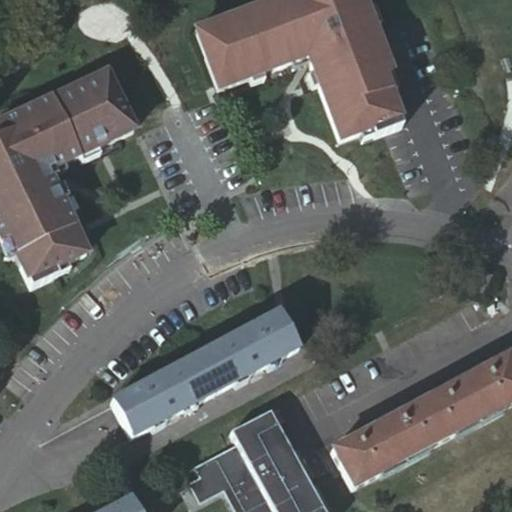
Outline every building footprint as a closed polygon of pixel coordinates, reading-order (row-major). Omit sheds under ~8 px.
[(306,0),(284,0),(196,34),(219,94),(300,63),(333,147),(353,139),(365,134),(367,142),(396,131),(359,37),(366,35),(352,0),(319,0),(308,4),(306,0)] [(101,80),(94,84),(106,109),(113,105),(114,105),(101,80)] [(0,241),(28,300),(55,287),(52,280),(63,275),(84,260),(44,179),(129,138),(113,105),(106,109),(94,84),(0,130),(0,241)] [(365,134),(353,139),(356,146),(367,142),(365,134)] [(428,255),(412,266),(423,282),(440,272),(428,255)] [(490,274),(477,267),(467,287),(480,294),(490,274)] [(63,275),(52,280),(55,287),(66,282),(63,275)] [(276,319),(110,407),(130,442),(295,353),(276,319)] [(511,373),(505,360),(329,455),(351,496),(511,406),(511,373)] [(267,435),(250,444),(256,455),(273,448),(267,435)] [(200,484),(191,488),(204,511),(209,511),(228,503),(232,511),(287,511),(273,484),(288,476),(273,448),(256,455),(250,444),(193,473),(200,484)] [(204,511),(191,488),(179,494),(188,511),(204,511)]
